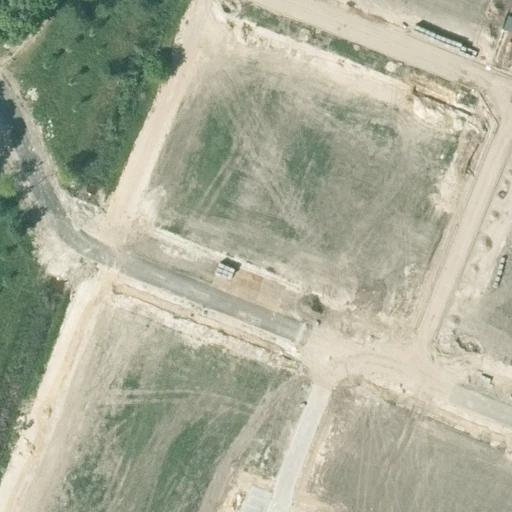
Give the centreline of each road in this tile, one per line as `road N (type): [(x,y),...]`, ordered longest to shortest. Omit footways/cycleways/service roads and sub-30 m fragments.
road 1 (unclassified): [(335,349),(80,244),(46,204),(0,97)]
road 2 (residential): [(406,377),(511,117)]
road 3 (residential): [(278,0),(511,93)]
road 4 (residential): [(335,349),(276,511)]
